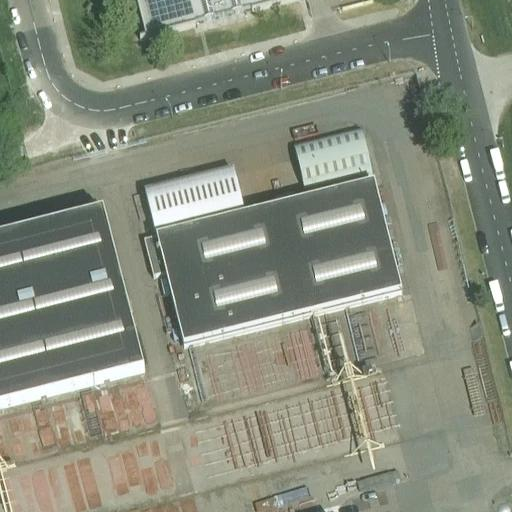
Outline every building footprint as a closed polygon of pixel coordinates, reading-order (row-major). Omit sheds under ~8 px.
[(142,0),(152,38),(294,2),(293,0),(142,0)] [(304,195),(372,178),(360,131),(292,148),(304,195)] [(155,238),(244,217),(233,172),(144,193),(155,238)] [(155,242),(145,244),(154,280),(164,278),(182,351),(401,296),(374,188),(295,207),(293,199),(274,203),(276,212),(155,242)] [(0,411),(143,376),(103,218),(0,244),(0,411)]
